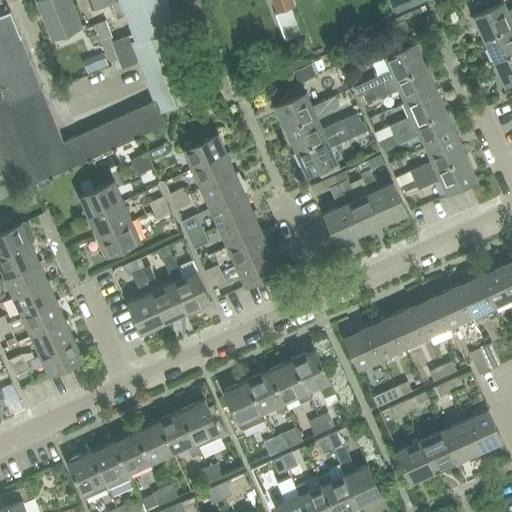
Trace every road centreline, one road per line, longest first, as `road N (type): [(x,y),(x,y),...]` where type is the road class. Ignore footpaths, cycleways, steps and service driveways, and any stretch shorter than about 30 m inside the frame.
road 1 (residential): [(129,387),(324,299)]
road 2 (residential): [(324,299),(511,214)]
road 3 (residential): [(0,445),(129,387)]
